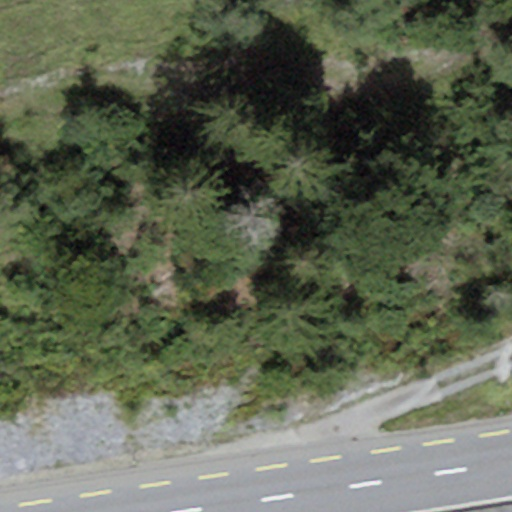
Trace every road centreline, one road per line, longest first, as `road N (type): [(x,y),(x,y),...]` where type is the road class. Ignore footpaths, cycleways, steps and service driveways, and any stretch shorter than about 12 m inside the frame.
road 1 (track): [(511,115),(0,183)]
road 2 (primary): [(511,462),(187,511)]
